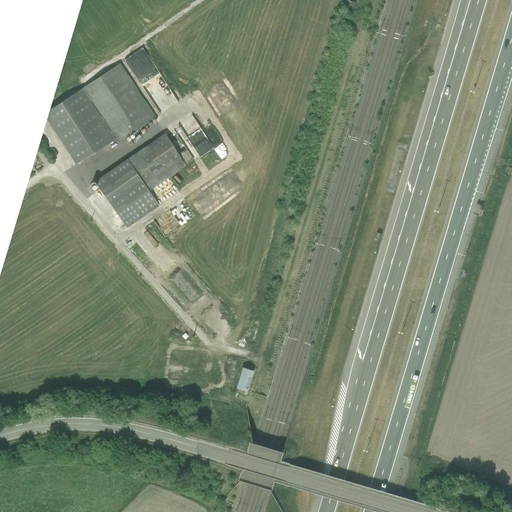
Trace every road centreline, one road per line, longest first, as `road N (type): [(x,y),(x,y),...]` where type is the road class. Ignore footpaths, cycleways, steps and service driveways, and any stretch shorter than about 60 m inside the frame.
road 1 (motorway): [(375,511),(511,41)]
road 2 (motorway): [(454,78),(324,511)]
road 3 (unclassified): [(413,511),(152,438),(63,427),(0,440)]
road 4 (track): [(252,357),(258,359),(366,0)]
road 5 (unclassified): [(252,357),(211,345),(54,173),(0,201)]
